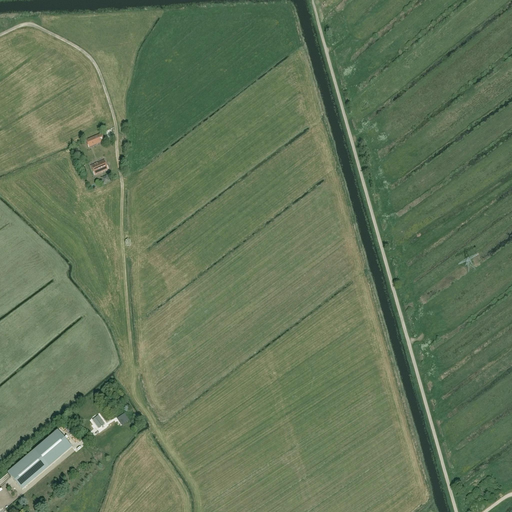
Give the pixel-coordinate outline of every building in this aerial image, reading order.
[(90,139),(92,145),(100,142),(100,143),(104,141),(101,135),(98,137),(97,136),(90,139)] [(108,170),(104,160),(90,166),(94,175),(108,170)] [(122,425),(129,421),(124,414),(118,419),(122,425)] [(58,431),(8,473),(23,490),(72,448),(58,431)] [(477,503),(469,508),(470,511),(474,511),(480,509),(477,503)]
